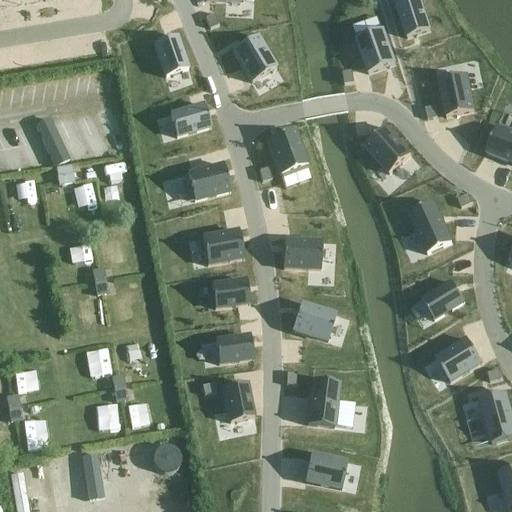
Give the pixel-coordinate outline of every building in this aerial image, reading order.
[(403,6),(396,8),(407,41),(429,33),(426,22),(425,22),(422,12),(419,0),(415,2),(416,2),(403,6)] [(214,17),(204,21),(209,32),(218,28),(214,17)] [(72,33),(71,50),(84,51),(85,34),(72,33)] [(359,41),(356,42),(361,54),(365,64),(364,64),(369,77),(395,67),(382,33),(372,36),(372,37),(360,41),(359,41)] [(58,35),(44,39),(49,57),(63,54),(58,35)] [(256,39),(232,54),(251,85),(261,79),(260,79),(272,72),(272,73),(275,71),(268,60),(262,51),(263,51),(256,39)] [(176,40),(154,47),(158,58),(162,68),(161,69),(165,80),(168,79),(168,78),(180,74),(181,74),(187,72),(176,40)] [(42,42),(1,49),(4,65),(45,58),(42,42)] [(351,73),(342,75),(344,87),(353,85),(351,73)] [(449,82),(438,84),(446,120),(473,114),(471,102),(470,102),(468,91),(466,79),(462,79),(462,80),(450,83),(449,82)] [(162,104),(183,100),(180,88),(160,93),(162,104)] [(203,108),(170,118),(172,124),(176,137),(175,137),(176,140),(188,137),(187,136),(198,133),(198,134),(209,131),(203,108)] [(434,109),(424,111),(427,122),(437,120),(434,109)] [(490,147),(486,155),(511,165),(511,137),(501,133),(496,131),(495,135),(490,147)] [(293,134),(267,144),(280,178),(290,174),(303,169),(303,170),(306,168),(301,156),(297,146),(298,146),(293,134)] [(380,161),(377,163),(386,173),(393,181),(401,191),(422,172),(398,145),(390,152),(390,153),(380,161)] [(222,168),(187,177),(189,188),(190,188),(193,201),(194,204),(206,201),(216,198),(217,198),(229,195),(222,168)] [(71,169),(55,172),(58,188),(73,185),(71,169)] [(268,170),(258,173),(261,185),(271,182),(268,170)] [(395,194),(383,196),(391,230),(402,228),(395,194)] [(468,197),(457,202),(461,211),(472,206),(468,197)] [(433,206),(409,217),(420,241),(420,240),(426,252),(425,253),(427,257),(431,256),(431,255),(443,250),(451,246),(433,206)] [(187,264),(200,263),(197,224),(184,225),(187,264)] [(238,234),(202,241),(204,252),(207,265),(206,265),(207,268),(220,266),(219,265),(230,263),(230,264),(243,262),(238,234)] [(103,238),(106,255),(115,253),(113,236),(103,238)] [(284,243),(283,271),(295,272),(296,271),(306,272),(319,273),(319,270),(319,257),(320,257),(321,245),(284,243)] [(96,298),(107,296),(102,273),(92,275),(96,298)] [(245,284),(211,289),(212,295),(213,295),(214,308),(214,312),(226,310),(226,309),(237,308),(249,307),(245,284)] [(286,292),(289,305),(321,298),(318,285),(286,292)] [(452,286),(422,304),(426,309),(433,320),(433,321),(434,324),(445,317),(444,317),(454,311),(454,312),(464,306),(452,286)] [(116,311),(125,310),(123,293),(114,294),(116,311)] [(300,307),(292,333),(304,337),(314,340),(314,341),(327,345),(328,341),(327,341),(331,329),(332,329),(335,318),(300,307)] [(249,339),(215,344),(216,351),(218,364),(218,367),(230,366),(230,365),(240,364),(241,364),(252,362),(249,339)] [(467,343),(436,362),(442,372),(442,371),(449,383),(450,386),(461,379),(461,378),(470,373),(471,373),(482,366),(467,343)] [(499,372),(487,375),(489,385),(501,381),(499,372)] [(296,376),(285,375),(285,388),(296,388),(296,376)] [(122,379),(111,381),(116,405),(126,403),(122,379)] [(312,383),(306,428),(316,429),(316,428),(329,430),(333,431),(333,426),(335,412),(335,413),(338,386),(312,383)] [(214,386),(202,389),(203,397),(216,395),(214,386)] [(246,387),(223,391),(225,403),(226,403),(228,413),(227,413),(229,425),(233,425),(233,424),(246,422),(252,421),(246,387)] [(511,421),(505,396),(480,404),(487,429),(491,441),(490,441),(492,447),(495,445),(508,441),(508,442),(511,440),(511,421)] [(10,425),(21,423),(17,399),(6,401),(10,425)] [(37,418),(28,419),(31,439),(40,437),(37,418)] [(17,501),(53,500),(51,458),(16,459),(17,501)] [(310,458),(304,485),(317,487),(328,489),(328,490),(340,492),(341,489),(343,476),(344,476),(346,465),(310,458)] [(511,511),(511,472),(499,476),(506,501),(508,511),(511,511)]
